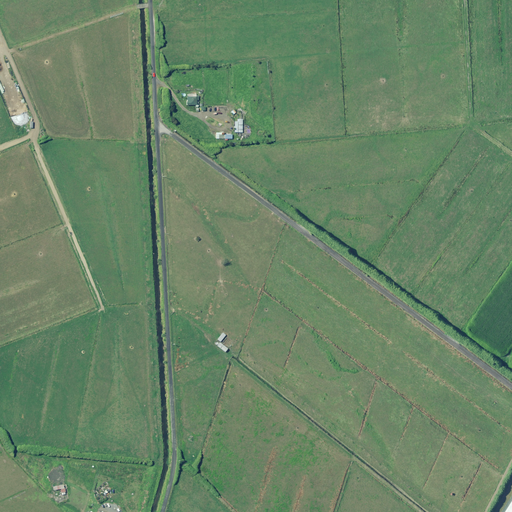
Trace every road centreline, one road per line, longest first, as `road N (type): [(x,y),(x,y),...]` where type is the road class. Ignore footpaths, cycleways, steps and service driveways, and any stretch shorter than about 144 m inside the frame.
road 1 (unclassified): [(150,0),(174,450),(163,511)]
road 2 (unknown): [(157,124),(511,388)]
